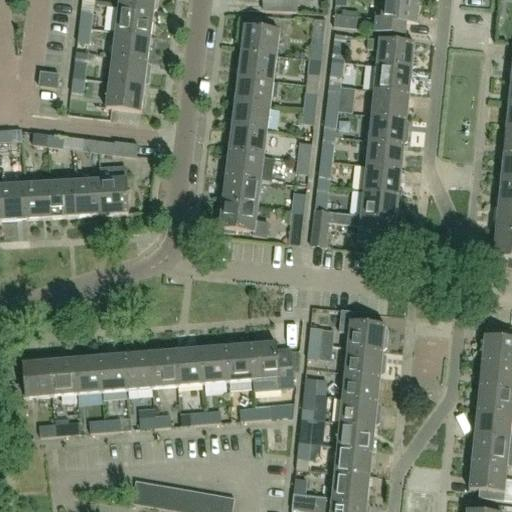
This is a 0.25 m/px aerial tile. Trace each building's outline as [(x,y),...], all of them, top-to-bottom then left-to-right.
[(156,0),(120,0),(119,10),(127,11),(155,15),(155,13),(158,12),(159,5),(157,2),(156,0)] [(297,0),(260,0),(261,2),(262,2),(265,2),(266,14),(298,16),(297,0)] [(385,0),(383,21),(378,21),(377,34),(406,36),(407,25),(418,26),(420,3),(394,0),(385,0)] [(82,15),(80,30),(91,32),(93,17),(94,7),(90,6),(83,5),(82,15)] [(127,11),(119,10),(116,35),(152,39),(155,15),(127,11)] [(360,20),(335,17),(334,30),(359,33),(360,20)] [(91,32),(80,30),(78,45),(89,47),(91,32)] [(244,30),(241,55),(277,60),(281,34),(280,34),(245,30),(244,30)] [(152,39),(116,35),(113,60),(149,64),(152,39)] [(347,39),(335,38),(332,65),(344,66),(347,39)] [(377,69),(412,73),(416,69),(417,61),(414,58),(415,47),(369,42),(367,53),(378,54),(377,69)] [(313,47),(311,62),(322,63),(324,48),(313,47)] [(277,60),(241,55),(238,80),(274,85),(277,60)] [(76,56),(75,65),(73,81),(85,82),(87,66),(88,57),(76,56)] [(149,64),(113,60),(110,85),(146,90),(146,88),(149,87),(150,80),(147,78),(149,64)] [(322,63),(311,62),(308,89),(319,90),(322,63)] [(344,66),(332,65),(329,90),(341,91),(344,66)] [(377,69),(374,95),(410,98),(412,73),(377,69)] [(59,77),(42,75),(40,89),(57,92),(59,77)] [(238,80),(235,105),(271,110),(274,85),(238,80)] [(85,82),(73,81),(71,95),(83,97),(85,82)] [(146,90),(110,85),(107,111),(142,115),(143,115),(146,90)] [(318,98),(319,90),(308,89),(305,112),(316,113),(318,98)] [(341,91),(329,90),(327,115),(338,116),(340,101),(341,91)] [(410,98),(374,95),(372,119),(407,123),(410,98)] [(271,110),(235,105),(232,130),(268,134),(271,110)] [(316,113),(305,112),(303,127),(315,128),(316,113)] [(338,116),(327,115),(325,129),(337,131),(338,116)] [(407,123),(372,119),(369,145),(405,149),(405,146),(408,143),(409,135),(406,131),(407,123)] [(268,134),(232,130),(229,155),(265,159),(268,134)] [(0,133),(0,145),(13,145),(13,133),(0,133)] [(49,150),(51,138),(35,136),(34,147),(49,150)] [(51,138),(49,150),(64,152),(65,140),(51,138)] [(99,156),(101,144),(87,142),(85,154),(99,156)] [(101,144),(99,156),(114,158),(116,146),(115,146),(101,144)] [(115,144),(115,146),(116,146),(114,158),(137,161),(139,148),(115,144)] [(369,145),(366,170),(402,174),(405,149),(369,145)] [(301,147),(299,161),(310,163),(312,148),(301,147)] [(322,150),(321,165),(332,166),(334,151),(322,150)] [(224,159),(223,165),(227,170),(226,180),(262,184),(271,186),(275,162),(265,161),(265,159),(229,155),(229,156),(224,159)] [(511,158),(504,158),(502,183),(511,184),(511,158)] [(310,163),(299,161),(297,177),(309,178),(310,163)] [(332,166),(321,165),(319,180),(331,181),(332,166)] [(128,181),(127,181),(127,169),(99,171),(100,182),(101,182),(103,217),(130,216),(128,181)] [(366,170),(364,195),(365,195),(400,199),(402,174),(366,170)] [(225,180),(222,205),(258,210),(262,184),(225,180)] [(100,182),(76,184),(78,219),(103,217),(101,182),(100,182)] [(511,184),(502,183),(499,209),(511,209),(511,184)] [(76,184),(51,185),(53,220),(78,219),(76,184)] [(53,220),(51,185),(26,186),(28,221),(53,220)] [(28,221),(26,186),(1,188),(3,223),(28,221)] [(361,219),(361,220),(397,224),(400,199),(365,195),(364,195),(361,219)] [(293,211),(305,213),(307,199),(295,197),(293,211)] [(316,200),(315,215),(327,216),(327,215),(328,201),(316,200)] [(219,208),(218,215),(221,219),(219,231),(253,236),(252,239),(266,241),(268,227),(256,225),(258,210),(222,205),(222,206),(219,208)] [(511,209),(499,209),(497,233),(511,234),(511,209)] [(305,213),(293,211),(291,227),(303,228),(305,213)] [(327,216),(315,215),(311,249),(326,251),(329,227),(360,230),(359,245),(378,247),(377,253),(390,254),(390,249),(394,249),(395,247),(398,244),(399,237),(396,233),(397,224),(361,220),(361,219),(327,215),(327,216)] [(303,228),(291,227),(288,248),(300,249),(303,228)] [(511,234),(497,233),(494,260),(511,261),(511,234)] [(260,261),(272,261),(272,244),(261,244),(260,261)] [(387,329),(371,328),(372,317),(342,314),(339,335),(350,336),(348,351),(384,355),(384,354),(388,351),(388,344),(385,341),(387,329)] [(487,340),(485,339),(483,365),(511,368),(511,331),(488,329),(487,340)] [(311,332),(310,347),(321,348),(322,333),(311,332)] [(259,348),(251,348),(254,383),(253,383),(254,396),(283,392),(294,391),(291,353),(277,354),(277,346),(271,342),(263,343),(259,348)] [(234,350),(225,350),(228,385),(253,383),(254,383),(251,348),(246,344),(238,345),(234,350)] [(321,348),(310,347),(308,362),(319,363),(321,348)] [(225,350),(200,352),(203,387),(228,385),(225,350)] [(348,351),(346,376),(381,380),(381,379),(386,377),(386,369),(383,366),(384,355),(348,351)] [(200,352),(175,354),(177,389),(203,387),(200,352)] [(177,389),(175,354),(149,356),(152,391),(177,389)] [(149,356),(125,358),(128,393),(152,391),(149,356)] [(125,358),(100,360),(102,395),(128,393),(125,358)] [(100,360),(75,362),(77,391),(77,397),(102,395),(100,360)] [(75,362),(49,364),(52,399),(77,397),(77,391),(75,362)] [(52,399),(49,364),(23,366),(26,401),(52,399)] [(511,368),(483,365),(483,366),(478,369),(477,379),(481,383),(480,391),(511,393),(511,368)] [(346,376),(343,401),(378,405),(381,380),(346,376)] [(306,382),(304,397),(316,398),(317,384),(306,382)] [(511,418),(511,393),(480,391),(480,392),(475,395),(474,404),(478,408),(478,415),(511,418)] [(316,398),(304,397),(303,412),(314,414),(316,398)] [(378,405),(343,401),(341,425),(347,426),(376,430),(380,427),(381,420),(377,416),(378,405)] [(256,412),(257,424),(272,422),(271,410),(256,412)] [(154,420),(155,420),(155,412),(139,413),(139,421),(140,433),(155,432),(154,420)] [(257,424),(256,412),(240,413),(241,425),(257,424)] [(221,415),(205,416),(206,428),(222,427),(221,415)] [(511,418),(478,415),(475,441),(510,444),(511,426),(511,418)] [(206,428),(205,416),(190,417),(191,429),(206,428)] [(155,420),(154,420),(155,432),(171,431),(170,419),(155,420)] [(131,422),(120,423),(104,424),(105,436),(121,434),(131,434),(131,422)] [(105,436),(104,424),(89,425),(90,437),(105,436)] [(347,426),(341,425),(338,452),(373,456),(376,430),(347,426)] [(54,428),(55,440),(71,438),(70,427),(54,428)] [(55,440),(54,428),(39,429),(40,441),(55,440)] [(299,447),(311,449),(312,433),(301,432),(299,447)] [(475,441),(475,442),(471,444),(470,452),(474,455),(472,466),(508,469),(511,469),(511,444),(510,444),(475,441)] [(311,449),(299,447),(297,462),(309,463),(311,449)] [(338,452),(335,476),(371,480),(373,456),(338,452)] [(508,469),(472,466),(470,492),(480,493),(479,501),(504,504),(505,495),(508,469)] [(335,476),(332,501),(341,502),(368,505),(371,480),(335,476)] [(293,497),(305,498),(307,483),(295,482),(293,497)] [(143,509),(147,487),(136,485),(132,507),(143,509)] [(147,487),(143,509),(154,511),(158,488),(147,487)] [(158,488),(154,511),(161,511),(165,511),(169,490),(158,488)] [(169,490),(165,511),(176,511),(180,492),(169,490)] [(187,511),(191,494),(180,492),(176,511),(187,511)] [(191,494),(187,511),(199,511),(202,496),(191,494)] [(202,496),(199,511),(210,511),(213,498),(202,496)] [(305,498),(293,497),(291,511),(295,511),(367,511),(368,505),(341,502),(332,501),(305,498)] [(221,511),(224,500),(213,498),(210,511),(221,511)] [(233,511),(235,502),(224,500),(221,511),(233,511)]
